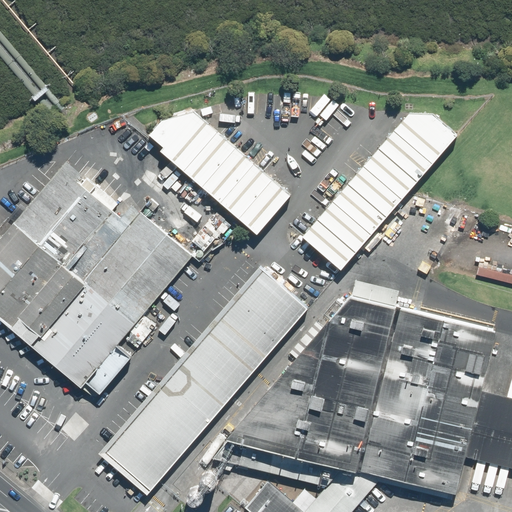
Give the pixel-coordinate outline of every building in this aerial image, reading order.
[(169,120),(155,135),(265,228),(298,189),(202,110),(169,120)] [(344,266),(459,132),(436,113),(412,112),(306,234),(344,266)] [(95,168),(75,151),(0,239),(0,312),(84,383),(195,252),(139,205),(129,217),(85,179),(95,168)] [(2,219),(0,221),(0,234),(9,226),(2,219)] [(150,492),(310,305),(262,265),(102,452),(150,492)] [(358,291),(231,434),(250,438),(243,461),(328,485),(346,462),(386,471),(456,494),(466,457),(481,461),(494,464),(505,467),(511,468),(511,398),(511,399),(482,392),(499,327),(358,291)] [(156,326),(145,317),(128,337),(139,346),(156,326)] [(35,460),(3,435),(0,438),(0,451),(25,472),(35,460)] [(268,478),(245,506),(252,511),(351,511),(386,471),(346,462),(328,485),(308,510),(268,478)] [(200,476),(200,477),(200,479),(200,480),(201,482),(202,483),(203,484),(204,485),(205,485),(207,486),(208,486),(210,486),(211,486),(213,485),(214,484),(215,483),(216,482),(217,480),(217,479),(217,478),(217,476),(217,475),(216,473),(215,472),(214,471),(213,470),(212,469),(210,469),(209,469),(207,469),(206,469),(204,470),(203,471),(202,472),(201,473),(200,474),(200,476)] [(186,490),(186,492),(186,493),(187,495),(187,496),(188,498),(189,499),(190,500),(192,500),(193,501),(195,501),(196,501),(198,500),(199,500),(200,499),(201,498),(202,497),(203,495),(203,494),(204,492),(204,491),(203,489),(203,488),(202,487),(201,486),(199,485),(198,484),(197,484),(195,483),(194,484),(192,484),(191,485),(189,485),(188,486),(187,488),(187,489),(186,490)]
